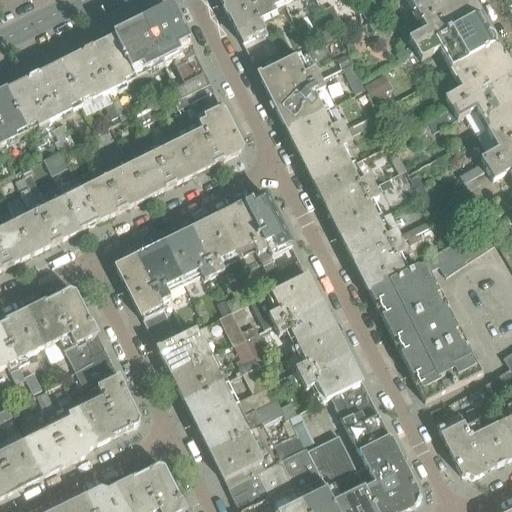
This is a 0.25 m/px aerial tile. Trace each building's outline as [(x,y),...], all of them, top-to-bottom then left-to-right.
[(275,17),(273,12),(283,7),(279,0),(218,0),(242,47),(265,36),(259,25),(275,17)] [(382,0),(384,4),(391,0),(405,0),(415,15),(442,0),(382,0)] [(483,28),(478,20),(473,12),(472,12),(467,3),(466,0),(442,0),(415,15),(425,33),(407,43),(412,51),(405,55),(404,53),(395,58),(398,63),(406,58),(408,62),(415,58),(413,55),(414,54),(420,64),(438,55),(450,75),(495,50),(494,49),(494,44),(492,40),(488,37),(482,28),(483,28)] [(332,9),(321,15),(324,23),(336,17),(332,9)] [(192,55),(170,11),(113,40),(114,42),(135,83),(145,78),(146,79),(172,65),(183,87),(204,77),(192,55)] [(378,26),(370,11),(361,16),(369,30),(378,26)] [(336,17),(324,23),(328,31),(340,25),(336,17)] [(382,31),(381,31),(378,26),(369,30),(373,36),(382,31)] [(135,83),(114,42),(93,52),(91,51),(82,55),(82,56),(81,58),(60,68),(80,107),(89,102),(91,105),(108,97),(111,103),(119,118),(125,116),(117,100),(120,99),(117,93),(125,89),(125,88),(135,83)] [(511,77),(508,71),(502,62),(502,57),(500,53),(496,51),(495,50),(450,75),(461,93),(443,103),(450,114),(427,127),(433,137),(464,120),(477,141),(511,119),(511,77)] [(284,66),(296,60),(293,52),(280,59),(284,66)] [(284,66),(280,59),(279,55),(253,69),(259,80),(284,66)] [(318,97),(324,93),(314,73),(307,76),(299,59),(296,60),(284,66),(259,80),(285,133),(326,113),(318,97)] [(80,107),(60,68),(39,79),(37,78),(28,82),(27,85),(6,95),(27,133),(35,129),(37,132),(71,116),(69,112),(80,107)] [(185,100),(209,89),(204,77),(183,87),(174,92),(179,103),(185,100)] [(27,133),(6,95),(5,93),(0,95),(0,150),(17,142),(15,139),(27,133)] [(240,150),(219,108),(202,117),(203,120),(196,123),(185,100),(179,103),(177,104),(188,127),(190,126),(195,137),(177,145),(194,179),(238,158),(237,156),(239,151),(240,150)] [(119,118),(111,103),(103,107),(111,123),(119,118)] [(351,148),(341,127),(335,130),(326,113),(285,133),(313,188),(349,170),(341,153),(351,148)] [(155,148),(140,116),(135,118),(141,131),(145,139),(150,150),(155,148)] [(511,119),(477,141),(488,158),(479,163),(481,167),(459,180),(464,188),(475,181),(486,174),(492,185),(509,175),(511,179),(511,119)] [(350,135),(372,124),(371,121),(348,132),(350,135)] [(352,139),(374,128),(372,124),(350,135),(352,139)] [(73,147),(69,139),(68,139),(63,129),(58,132),(67,150),(73,147)] [(67,150),(58,132),(54,134),(59,145),(54,147),(58,154),(67,150)] [(194,179),(177,145),(154,157),(150,150),(145,139),(139,142),(145,153),(143,154),(146,161),(129,169),(146,203),(194,179)] [(58,191),(80,235),(97,227),(81,193),(62,154),(43,163),(58,191)] [(405,173),(398,159),(391,163),(398,177),(405,173)] [(106,173),(100,161),(97,162),(103,175),(106,173)] [(103,175),(97,162),(91,165),(98,177),(103,175)] [(146,203),(129,169),(81,193),(97,227),(146,203)] [(379,201),(374,191),(368,181),(358,186),(349,170),(313,188),(340,241),(377,222),(369,206),(379,201)] [(28,171),(21,175),(24,182),(30,178),(31,178),(28,171)] [(80,235),(58,191),(41,200),(30,178),(24,182),(14,187),(26,211),(32,218),(27,220),(20,206),(8,211),(15,226),(32,259),(80,235)] [(433,207),(416,179),(409,183),(425,211),(433,207)] [(480,188),(475,181),(464,188),(468,195),(480,188)] [(292,252),(265,198),(217,221),(235,257),(239,265),(255,257),(257,259),(258,259),(261,266),(271,261),(272,262),(268,265),(272,272),(280,267),(275,260),(292,252)] [(218,265),(235,257),(217,221),(164,248),(181,283),(198,275),(203,286),(214,280),(216,284),(225,280),(223,275),(218,265)] [(407,255),(401,244),(396,234),(385,239),(377,222),(340,241),(367,295),(404,277),(396,261),(407,255)] [(431,222),(410,233),(413,239),(434,228),(431,222)] [(0,274),(32,259),(15,226),(0,233),(0,274)] [(498,246),(484,226),(474,232),(489,252),(498,246)] [(489,252),(474,232),(464,239),(477,260),(489,252)] [(413,239),(410,233),(402,237),(405,243),(413,239)] [(477,260),(464,239),(453,246),(467,267),(477,260)] [(506,263),(511,259),(511,242),(498,251),(506,263)] [(467,267),(453,246),(442,253),(456,274),(467,267)] [(162,311),(160,307),(170,302),(165,292),(181,283),(164,248),(115,271),(157,353),(177,343),(177,342),(161,311),(162,311)] [(456,274),(442,253),(425,264),(426,265),(431,274),(438,270),(445,281),(456,274)] [(445,302),(438,288),(431,274),(426,265),(404,277),(367,295),(386,331),(445,302)] [(333,333),(319,306),(306,279),(283,291),(259,302),(268,319),(260,323),(265,333),(273,329),(278,340),(283,338),(291,354),(333,333)] [(96,339),(74,296),(74,297),(69,295),(69,294),(43,307),(43,308),(24,317),(42,353),(58,345),(63,355),(64,355),(96,339)] [(405,369),(464,339),(445,302),(386,331),(405,369)] [(231,316),(224,304),(216,309),(221,320),(231,316)] [(245,344),(245,343),(241,336),(231,316),(221,320),(218,322),(232,350),(245,344)] [(42,353),(24,317),(7,325),(0,328),(0,373),(8,370),(12,379),(20,375),(16,366),(42,353)] [(258,337),(254,329),(241,336),(245,343),(258,337)] [(222,387),(195,334),(195,333),(177,342),(177,343),(157,353),(183,406),(222,387)] [(360,387),(333,333),(291,354),(300,370),(294,373),(305,394),(310,391),(319,407),(343,395),(360,387)] [(271,364),(258,337),(245,343),(245,344),(248,350),(258,370),(259,371),(271,364)] [(109,366),(104,355),(96,339),(64,355),(75,375),(82,372),(85,377),(95,372),(109,366)] [(460,389),(483,377),(464,339),(405,369),(424,407),(444,397),(460,389)] [(511,356),(502,362),(509,373),(511,378),(511,356)] [(268,389),(268,388),(259,371),(258,370),(233,382),(237,390),(246,386),(252,398),(268,389)] [(511,378),(509,373),(500,379),(507,390),(511,386),(511,378)] [(500,379),(490,385),(497,397),(505,391),(507,390),(500,379)] [(272,396),(288,388),(284,380),(268,388),(268,389),(272,396)] [(137,429),(138,425),(139,424),(117,381),(96,392),(101,402),(76,414),(94,450),(111,442),(112,442),(137,430),(137,429)] [(490,385),(481,391),(488,403),(497,397),(490,385)] [(511,386),(507,390),(505,391),(511,405),(511,407),(506,411),(508,416),(493,424),(511,459),(511,386)] [(233,408),(222,388),(222,387),(183,406),(194,427),(233,408)] [(418,501),(360,387),(343,395),(319,407),(305,414),(296,418),(288,422),(293,433),(305,428),(324,418),(325,418),(344,409),(355,429),(346,434),(373,488),(365,492),(374,511),(413,511),(414,511),(418,501)] [(240,422),(276,404),(272,396),(268,389),(252,398),(233,408),(194,427),(208,455),(247,436),(240,422)] [(486,403),(481,393),(469,399),(474,409),(486,403)] [(511,463),(511,459),(493,424),(490,419),(491,419),(484,405),(478,408),(484,421),(475,426),(464,431),(457,419),(435,430),(461,480),(472,484),(511,463)] [(85,460),(87,454),(94,450),(76,414),(67,418),(69,423),(23,445),(23,446),(41,482),(85,460)] [(234,487),(255,476),(304,452),(296,438),(272,449),(262,429),(247,436),(208,455),(228,495),(236,491),(234,487)] [(0,502),(41,482),(23,446),(23,445),(19,435),(0,444),(0,502)] [(334,511),(325,492),(320,483),(308,460),(305,454),(304,452),(255,476),(273,511),(334,511)] [(183,511),(163,472),(162,472),(158,471),(158,470),(132,483),(114,492),(123,511),(183,511)] [(273,511),(255,476),(234,487),(236,491),(228,495),(236,511),(273,511)] [(374,511),(365,492),(356,477),(343,483),(325,492),(334,511),(374,511)] [(123,511),(114,492),(106,496),(100,494),(62,511),(123,511)]
